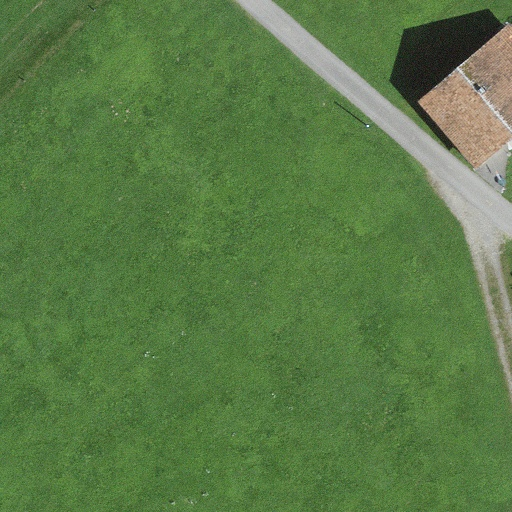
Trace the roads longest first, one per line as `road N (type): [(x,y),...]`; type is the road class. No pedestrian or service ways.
road 1 (unclassified): [(253,0),(511,219)]
road 2 (track): [(479,192),(511,344)]
